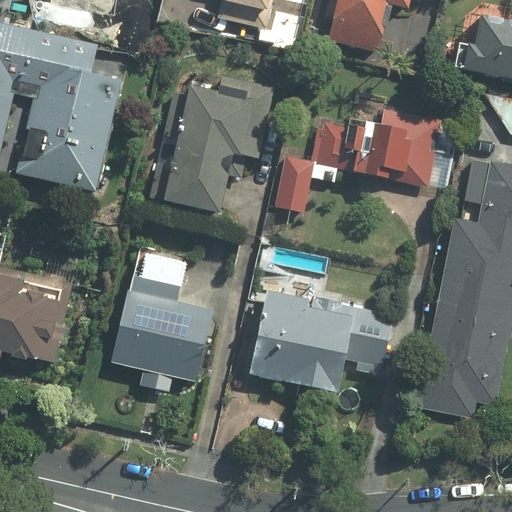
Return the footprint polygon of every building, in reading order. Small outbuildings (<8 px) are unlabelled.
[(221,0),(218,18),(275,29),(281,0),(221,0)] [(337,0),(329,43),(377,52),(385,6),(410,11),(411,0),(337,0)] [(511,28),(478,22),(473,46),(465,44),(460,73),(511,82),(511,28)] [(38,32),(0,23),(0,166),(8,169),(31,65),(38,32)] [(118,84),(31,65),(8,169),(7,174),(94,193),(118,84)] [(217,92),(176,84),(165,137),(176,140),(163,203),(217,215),(230,155),(259,161),(274,88),(220,77),(217,92)] [(511,101),(488,96),(511,135),(511,101)] [(338,153),(349,154),(365,155),(368,129),(322,125),(317,164),(337,166),(338,153)] [(431,182),(435,148),(415,146),(416,135),(368,129),(365,155),(349,154),(348,167),(347,173),(403,179),(403,180),(403,181),(404,182),(404,183),(405,183),(406,184),(406,185),(407,186),(408,186),(409,187),(410,188),(411,188),(412,189),(413,189),(414,189),(415,190),(416,190),(417,190),(418,190),(419,190),(421,189),(422,189),(423,189),(424,188),(425,188),(426,187),(427,187),(428,186),(429,185),(429,184),(430,184),(431,183),(431,182)] [(314,160),(281,156),(275,210),(307,214),(314,160)] [(464,203),(479,205),(475,222),(461,219),(422,413),(475,424),(479,406),(497,410),(511,336),(511,165),(473,158),(464,203)] [(140,386),(169,393),(173,379),(196,384),(214,313),(178,303),(188,264),(138,252),(110,363),(144,371),(140,386)] [(0,356),(54,368),(72,280),(0,266),(3,254),(0,253),(0,356)] [(377,367),(384,369),(393,320),(264,295),(249,377),(338,394),(344,361),(365,365),(363,371),(375,374),(377,367)]
